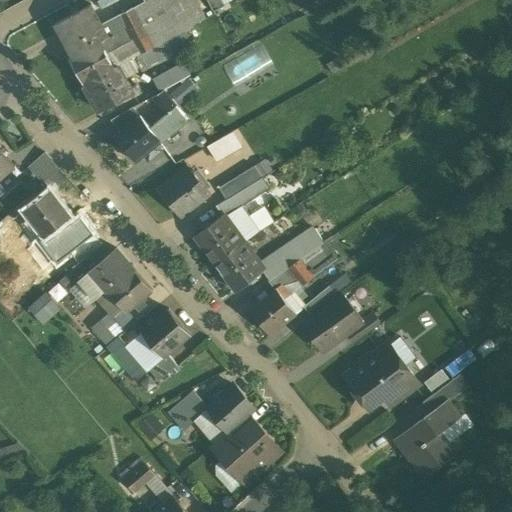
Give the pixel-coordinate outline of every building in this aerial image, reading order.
[(193,0),(144,0),(145,1),(133,7),(154,46),(182,31),(204,19),(193,0)] [(207,0),(213,11),(224,6),(220,0),(207,0)] [(101,24),(91,4),(55,23),(72,55),(70,57),(85,84),(86,84),(85,83),(114,68),(114,67),(107,54),(133,40),(126,26),(107,36),(101,24)] [(133,7),(120,15),(126,26),(133,40),(140,53),(141,54),(154,46),(133,7)] [(120,15),(101,24),(107,36),(126,26),(120,15)] [(154,46),(141,54),(147,65),(188,43),(182,31),(154,46)] [(140,53),(130,58),(137,70),(147,65),(141,54),(140,53)] [(130,58),(118,65),(124,77),(137,70),(130,58)] [(124,77),(118,65),(114,67),(114,68),(85,83),(86,84),(100,111),(133,94),(124,77)] [(182,65),(155,80),(162,91),(163,91),(189,76),(182,65)] [(179,85),(167,95),(173,103),(185,93),(179,85)] [(162,91),(153,96),(167,114),(176,106),(173,103),(167,95),(163,91),(162,91)] [(167,114),(150,128),(140,116),(121,132),(115,137),(136,161),(187,119),(176,106),(167,114)] [(132,108),(110,120),(121,132),(140,116),(132,108)] [(233,131),(207,146),(216,160),(242,145),(233,131)] [(0,148),(0,177),(14,165),(0,148)] [(46,153),(30,166),(44,183),(59,169),(46,153)] [(255,165),(219,188),(226,200),(249,186),(262,177),(255,165)] [(44,183),(40,186),(46,193),(50,190),(52,193),(68,179),(59,169),(44,183)] [(210,193),(192,169),(178,180),(176,178),(160,191),(179,215),(190,207),(191,208),(210,193)] [(262,177),(249,186),(256,196),(269,188),(262,177)] [(249,186),(232,196),(239,207),(256,196),(249,186)] [(24,210),(45,236),(40,240),(58,264),(72,253),(95,235),(80,217),(73,222),(69,218),(71,217),(52,193),(50,190),(46,193),(24,210)] [(243,242),(223,214),(195,235),(216,263),(243,242)] [(314,229),(289,246),(299,259),(312,250),(323,243),(314,229)] [(95,235),(72,253),(80,263),(102,245),(95,235)] [(243,242),(216,263),(236,291),(264,271),(243,242)] [(336,258),(324,243),(323,243),(312,250),(325,266),(336,258)] [(299,259),(289,246),(278,254),(288,267),(299,259)] [(88,271),(80,279),(82,281),(96,297),(106,289),(132,266),(116,247),(88,271)] [(312,250),(299,259),(310,272),(309,272),(312,276),(326,266),(325,266),(312,250)] [(299,259),(288,267),(298,280),(309,272),(310,272),(299,259)] [(81,263),(60,281),(69,292),(82,281),(80,279),(88,271),(81,263)] [(132,266),(106,289),(127,313),(153,290),(132,266)] [(306,305),(304,307),(313,318),(339,299),(330,287),(314,299),(306,305)] [(277,288),(250,310),(270,335),(297,314),(277,288)] [(127,313),(106,289),(96,297),(110,313),(113,317),(109,321),(106,317),(94,327),(109,344),(118,336),(119,337),(135,323),(127,313)] [(30,308),(43,323),(58,309),(46,295),(30,308)] [(311,295),(303,301),(306,305),(314,299),(311,295)] [(313,318),(304,324),(323,350),(348,332),(364,321),(364,320),(345,295),(339,299),(313,318)] [(169,309),(141,332),(163,358),(191,334),(169,309)] [(364,321),(348,332),(355,342),(378,325),(371,315),(364,320),(364,321)] [(119,337),(118,336),(109,344),(134,375),(144,367),(119,337)] [(373,356),(370,354),(362,359),(363,364),(345,377),(366,404),(381,393),(410,372),(404,364),(398,369),(383,349),(373,356)] [(163,358),(149,369),(159,381),(178,365),(168,354),(163,358)] [(410,372),(381,393),(391,406),(420,384),(410,372)] [(450,382),(424,401),(432,411),(448,399),(449,400),(458,393),(450,382)] [(234,386),(200,416),(208,426),(218,418),(230,432),(249,415),(255,409),(234,386)] [(204,402),(193,390),(168,412),(178,424),(204,402)] [(432,411),(394,440),(423,478),(452,456),(443,444),(447,441),(440,431),(461,416),(449,400),(448,399),(432,411)] [(162,429),(151,415),(139,426),(151,439),(162,429)] [(230,432),(214,446),(224,456),(221,459),(243,483),(246,480),(246,481),(261,468),(267,469),(272,465),(271,459),(280,450),(249,415),(230,432)] [(136,461),(124,471),(129,476),(141,466),(136,461)] [(129,476),(123,481),(133,492),(154,474),(144,463),(141,466),(129,476)] [(187,511),(172,495),(152,511),(187,511)]
